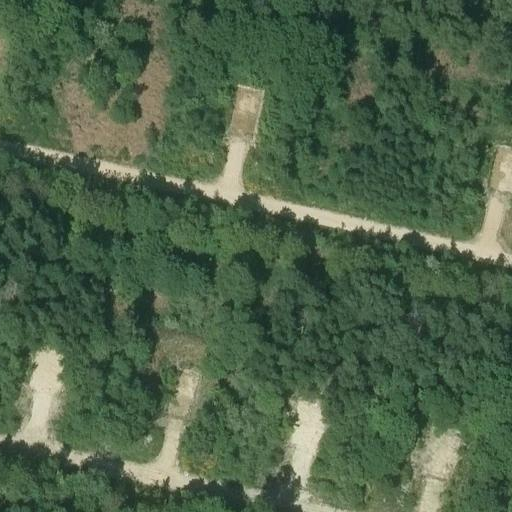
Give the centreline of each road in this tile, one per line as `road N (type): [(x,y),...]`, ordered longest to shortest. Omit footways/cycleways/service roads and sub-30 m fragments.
road 1 (unknown): [(0,147),(511,261)]
road 2 (unknown): [(0,440),(335,511)]
